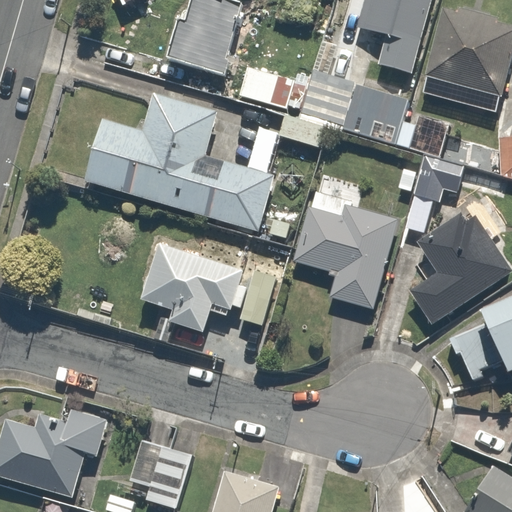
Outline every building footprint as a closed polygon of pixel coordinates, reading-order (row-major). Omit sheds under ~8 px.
[(235,81),(251,6),(223,0),(202,0),(197,25),(186,23),(176,69),(235,81)] [(306,0),(280,0),(274,18),(297,26),(306,0)] [(439,0),(370,0),(362,30),(392,39),(384,67),(416,77),(439,0)] [(511,64),(511,26),(448,11),(432,79),(504,96),(511,64)] [(303,82),(253,70),(246,100),(295,112),(303,82)] [(327,135),(429,166),(440,129),(405,118),(409,104),(316,77),(303,122),(291,118),(285,139),(323,150),(327,135)] [(224,115),(157,97),(147,135),(109,124),(92,187),(264,232),(278,176),(212,159),(224,115)] [(504,176),(475,169),(470,189),(500,195),(504,176)] [(379,311),(401,221),(360,211),(366,187),(323,177),(301,266),(340,275),(334,300),(379,311)] [(443,185),(424,181),(413,234),(432,238),(443,185)] [(511,272),(511,271),(481,229),(472,235),(460,219),(421,247),(443,276),(411,299),(433,329),(511,272)] [(251,286),(255,272),(163,244),(144,305),(179,315),(175,326),(225,342),(234,313),(251,318),(260,289),(251,286)] [(511,311),(454,338),(476,385),(511,368),(511,311)] [(104,461),(114,421),(72,411),(68,428),(51,424),(48,436),(8,426),(0,456),(0,480),(83,500),(93,459),(104,461)] [(182,511),(196,456),(143,442),(132,485),(151,490),(148,503),(182,511)] [(511,511),(511,480),(494,471),(472,511),(511,511)] [(278,511),(284,492),(229,478),(220,511),(278,511)] [(137,511),(140,499),(113,492),(107,511),(137,511)]
